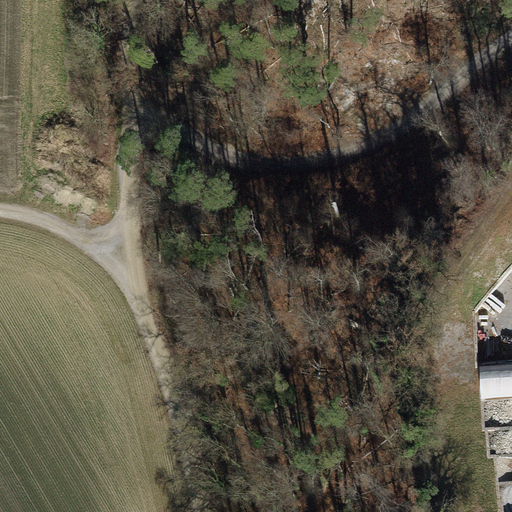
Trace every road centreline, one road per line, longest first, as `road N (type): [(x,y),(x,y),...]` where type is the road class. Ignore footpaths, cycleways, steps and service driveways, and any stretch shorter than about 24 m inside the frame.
road 1 (track): [(511,35),(373,139),(316,163),(254,165),(129,112)]
road 2 (track): [(122,254),(168,378),(202,511)]
road 3 (track): [(134,0),(122,254)]
road 4 (track): [(122,254),(27,214),(0,211)]
